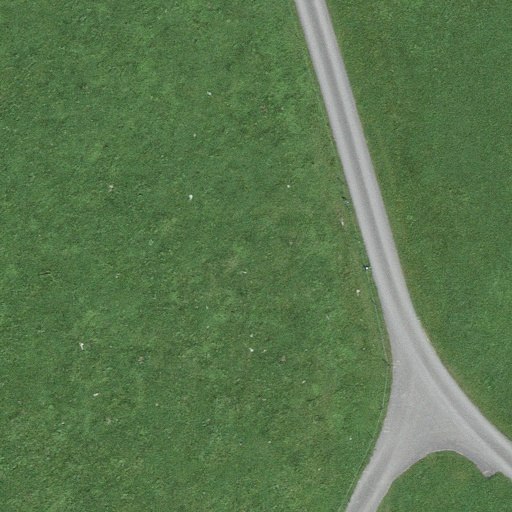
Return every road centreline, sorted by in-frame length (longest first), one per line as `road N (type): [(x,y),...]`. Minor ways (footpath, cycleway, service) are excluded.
road 1 (track): [(511,465),(424,395),(309,0)]
road 2 (track): [(424,395),(360,511)]
